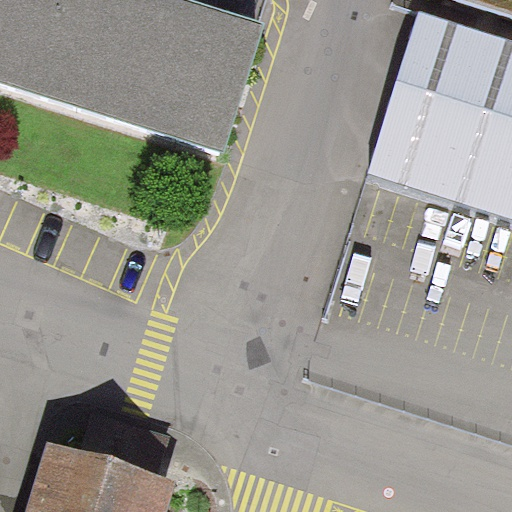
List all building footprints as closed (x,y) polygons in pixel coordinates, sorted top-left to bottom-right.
[(110,0),(0,0),(0,104),(220,171),(259,45),(110,0)] [(511,0),(447,0),(511,20),(511,0)] [(511,41),(407,8),(358,172),(511,221),(511,41)] [(85,415),(73,454),(150,478),(162,438),(85,415)] [(38,442),(16,511),(158,511),(168,482),(150,478),(73,454),(38,442)]
